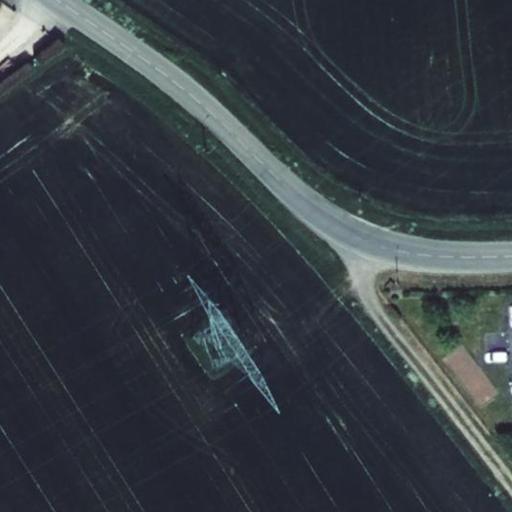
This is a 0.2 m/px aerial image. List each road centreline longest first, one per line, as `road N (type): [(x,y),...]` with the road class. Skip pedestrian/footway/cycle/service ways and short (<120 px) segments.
road 1 (tertiary): [(57,0),(180,87),(340,230),(406,252),(511,255)]
road 2 (track): [(362,240),(369,301),(511,484)]
